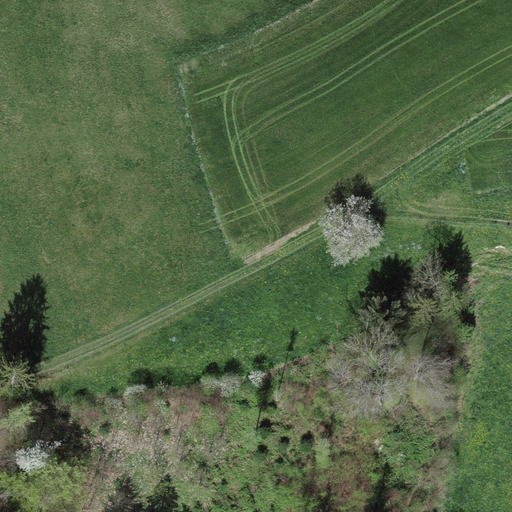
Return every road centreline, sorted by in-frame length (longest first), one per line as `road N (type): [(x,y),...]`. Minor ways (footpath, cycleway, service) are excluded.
road 1 (track): [(0,385),(291,247),(376,200),(511,106)]
road 2 (track): [(511,221),(435,218),(376,200)]
